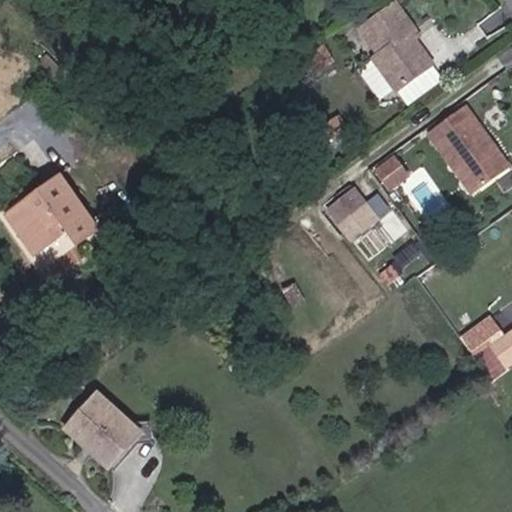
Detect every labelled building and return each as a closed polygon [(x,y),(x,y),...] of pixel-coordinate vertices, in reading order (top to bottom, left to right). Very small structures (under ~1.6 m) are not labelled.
[(434,63),(412,31),(417,28),(399,1),(364,25),(381,51),(376,55),(398,87),(434,63)] [(511,161),(470,104),(433,131),(478,192),(511,167),(511,161)] [(411,174),(398,157),(381,171),(395,187),(411,174)] [(70,174),(11,210),(36,251),(67,232),(77,250),(106,232),(70,174)] [(356,184),(326,209),(352,241),(382,215),(356,184)] [(511,328),(491,343),(509,369),(511,367),(511,328)] [(488,346),(478,355),(498,376),(508,367),(488,346)] [(114,468),(147,436),(107,395),(74,427),(114,468)]
